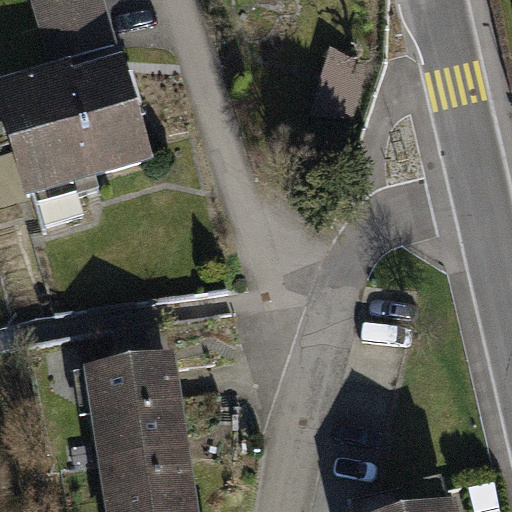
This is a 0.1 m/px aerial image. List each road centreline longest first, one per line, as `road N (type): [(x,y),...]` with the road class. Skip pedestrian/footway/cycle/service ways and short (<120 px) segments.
road 1 (residential): [(475,189),(386,222),(338,290),(286,511)]
road 2 (tertiary): [(432,0),(475,189)]
road 3 (tertiary): [(475,189),(508,329)]
